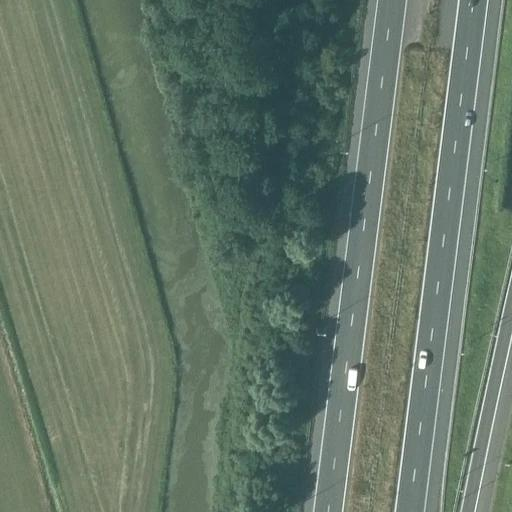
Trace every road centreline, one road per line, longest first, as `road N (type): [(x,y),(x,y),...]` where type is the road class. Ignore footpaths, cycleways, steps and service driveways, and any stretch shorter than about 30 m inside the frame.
road 1 (motorway): [(411,511),(475,0)]
road 2 (motorway): [(394,0),(330,511)]
road 3 (motorway): [(470,511),(511,310)]
